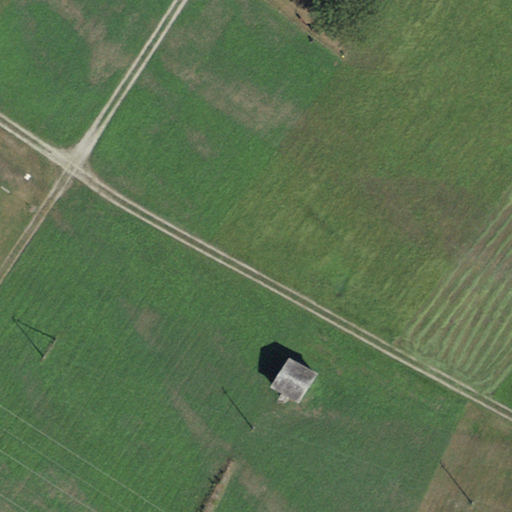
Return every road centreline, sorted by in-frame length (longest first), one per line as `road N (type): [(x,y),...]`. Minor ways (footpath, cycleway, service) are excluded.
road 1 (track): [(0,117),(119,200),(511,417)]
road 2 (track): [(179,0),(0,279)]
